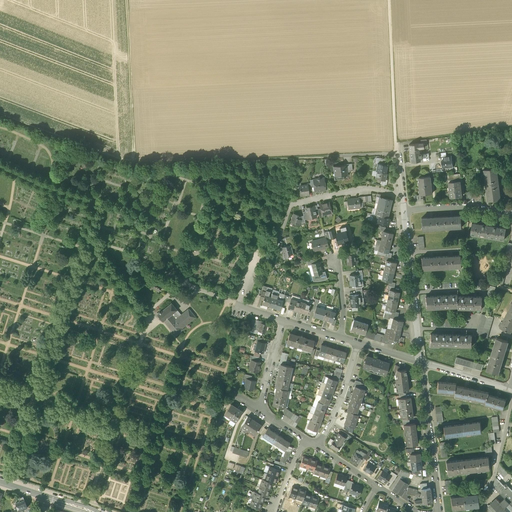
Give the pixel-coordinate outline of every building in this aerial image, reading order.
[(421,151),(421,148),(424,148),(423,143),(421,143),(409,145),(410,150),(409,150),(410,152),(411,162),(420,161),(420,158),(421,158),(421,154),(422,154),(421,151)] [(442,160),(443,168),(447,167),(447,166),(453,165),(452,159),(450,159),(450,156),(444,157),(445,160),(442,160)] [(375,171),(377,171),(386,173),(387,166),(386,166),(386,164),(381,163),(380,164),(377,163),(375,171)] [(333,166),(335,179),(340,179),(339,176),(343,175),(348,175),(347,171),(346,165),(344,165),(333,166)] [(484,170),(488,201),(500,200),(496,168),(484,170)] [(387,173),(386,173),(377,171),(375,176),(375,178),(381,180),(385,181),(385,180),(387,173)] [(450,175),(451,182),(454,182),(454,181),(461,180),(460,173),(450,175)] [(317,191),(318,192),(321,191),(322,191),(325,190),(325,184),(324,178),(321,178),(320,177),(318,177),(317,179),(313,179),(314,187),(315,192),(317,191)] [(419,178),(420,195),(423,195),(432,194),(430,177),(419,178)] [(460,181),(454,182),(451,182),(449,182),(450,198),(462,196),(460,181)] [(299,195),(301,196),(305,195),(305,194),(309,194),(308,191),(307,185),(300,186),(300,189),(300,190),(299,192),(299,195)] [(348,207),(348,209),(356,208),(356,207),(360,207),(359,203),(359,198),(358,198),(355,199),(355,198),(351,199),(347,200),(347,201),(348,207)] [(381,198),(380,203),(390,206),(391,200),(384,198),(381,198)] [(320,208),(322,215),(323,215),(331,213),(330,209),(329,202),(320,205),(320,208)] [(388,212),(390,206),(380,203),(378,209),(388,212)] [(305,211),(307,218),(308,218),(312,217),(312,218),(316,217),(315,212),(314,207),(313,207),(311,207),(310,207),(306,208),(305,210),(305,211)] [(375,215),(379,216),(387,218),(388,212),(378,209),(377,209),(375,215)] [(294,224),(299,226),(300,223),(301,220),(300,219),(300,216),(298,216),(298,215),(293,213),(290,222),(294,223),(294,224)] [(390,218),(387,218),(379,216),(378,222),(388,225),(390,218)] [(448,217),(441,217),(442,229),(446,228),(446,227),(451,227),(451,228),(456,228),(456,226),(461,226),(461,227),(462,227),(461,219),(461,216),(454,216),(454,217),(448,217)] [(437,229),(442,229),(441,217),(434,217),(434,218),(428,218),(421,218),(421,222),(422,230),(422,228),(427,228),(428,229),(432,229),(432,228),(437,227),(437,229)] [(504,240),(506,228),(502,228),(494,226),(485,225),(477,224),(477,223),(473,223),(471,234),(471,233),(475,234),(475,235),(480,236),(481,234),(485,235),(484,236),(490,237),(491,236),(495,237),(494,238),(500,239),(500,238),(504,238),(504,240)] [(335,236),(336,238),(337,245),(349,242),(347,234),(346,233),(341,234),(335,236)] [(285,238),(287,246),(290,245),(291,245),(294,244),(292,237),(285,238)] [(311,242),(314,251),(328,247),(326,240),(325,238),(311,242)] [(282,254),(284,259),(288,258),(287,255),(293,254),(291,245),(290,245),(287,246),(284,246),(280,247),(281,250),(282,250),(283,254),(282,254)] [(346,254),(347,265),(356,264),(355,260),(355,254),(352,254),(346,254)] [(448,256),(441,257),(442,268),(446,268),(446,267),(451,266),(451,268),(456,268),(456,266),(461,266),(461,267),(462,267),(461,259),(461,256),(454,256),(448,257),(448,256)] [(437,269),(442,268),(441,257),(434,257),(428,258),(428,257),(421,258),(422,262),(421,262),(422,269),(422,268),(428,268),(428,269),(432,269),(432,267),(437,267),(437,269)] [(311,265),(312,270),(314,275),(323,273),(322,272),(320,262),(317,263),(311,264),(311,265)] [(325,271),(322,272),(323,273),(314,275),(312,270),(310,270),(311,275),(307,276),(309,281),(313,280),(313,281),(316,281),(319,281),(322,281),(324,280),(327,279),(325,271)] [(350,286),(352,286),(360,285),(359,280),(358,274),(356,275),(349,275),(350,281),(349,281),(350,286)] [(361,280),(359,280),(360,285),(352,286),(352,288),(355,288),(361,287),(362,287),(363,286),(363,281),(361,280)] [(151,287),(159,292),(162,286),(155,281),(151,287)] [(490,285),(487,295),(493,297),(496,287),(490,285)] [(350,306),(350,307),(361,305),(361,301),(360,301),(360,298),(359,295),(359,294),(356,295),(349,296),(350,296),(351,306),(350,306)] [(271,297),(269,296),(265,295),(264,297),(262,304),(268,306),(271,297)] [(426,309),(458,307),(458,296),(458,295),(425,297),(426,309)] [(482,297),(458,296),(458,307),(458,308),(482,309),(482,297)] [(274,308),(277,299),(271,297),(268,306),(274,308)] [(283,300),(282,300),(277,299),(274,308),(280,310),(283,300)] [(171,303),(160,312),(161,313),(160,314),(160,313),(157,315),(161,319),(163,321),(163,320),(165,319),(177,310),(171,303)] [(309,309),(310,305),(305,303),(302,313),(307,314),(309,309)] [(313,316),(323,319),(326,309),(320,308),(316,307),(315,310),(313,316)] [(173,332),(176,335),(183,329),(182,328),(195,317),(188,309),(181,315),(177,310),(165,319),(175,331),(173,332)] [(511,314),(507,312),(500,326),(510,332),(511,328),(511,314)] [(493,317),(487,315),(486,321),(482,336),(487,338),(490,329),(493,317)] [(393,319),(391,324),(401,327),(402,321),(397,319),(393,318),(393,319)] [(163,320),(173,332),(175,331),(165,319),(163,320)] [(258,330),(259,327),(256,326),(258,320),(252,319),(250,328),(258,330)] [(482,336),(486,321),(480,319),(476,334),(482,336)] [(359,332),(365,334),(366,331),(368,325),(353,320),(350,330),(356,332),(356,333),(359,334),(359,332)] [(258,331),(265,333),(267,324),(261,323),(260,323),(259,327),(258,330),(258,331)] [(397,341),(400,332),(390,329),(390,330),(387,330),(386,333),(385,336),(388,337),(388,338),(397,341)] [(364,337),(374,340),(375,334),(366,331),(365,334),(364,337)] [(286,343),(295,346),(298,336),(289,333),(286,343)] [(451,344),(455,345),(455,335),(430,334),(430,345),(440,345),(440,344),(444,344),(444,346),(451,346),(451,344)] [(472,335),(455,335),(455,345),(455,346),(459,346),(459,345),(462,345),(462,346),(468,346),(468,345),(471,345),(471,346),(472,346),(472,335)] [(306,338),(298,336),(295,346),(303,348),(306,338)] [(314,341),(306,338),(303,348),(311,351),(312,349),(314,341)] [(497,338),(492,354),(503,357),(508,341),(497,338)] [(260,352),(263,353),(265,343),(262,342),(257,341),(256,345),(254,351),(260,352)] [(318,355),(324,356),(327,346),(321,345),(319,351),(318,355)] [(337,350),(332,348),(329,358),(334,360),(337,350)] [(346,352),(337,350),(334,360),(339,361),(343,362),(346,352)] [(498,373),(503,357),(492,354),(487,370),(498,373)] [(380,373),(385,374),(389,363),(366,356),(363,367),(380,373)] [(455,363),(463,366),(465,360),(457,357),(455,363)] [(248,370),(257,372),(260,362),(257,361),(252,360),(251,365),(250,365),(248,370)] [(463,366),(472,368),(474,362),(465,360),(463,366)] [(483,365),(474,362),(472,368),(481,371),(483,365)] [(280,364),(278,372),(289,375),(291,367),(285,365),(280,364)] [(396,379),(396,382),(407,381),(405,370),(400,370),(399,370),(397,369),(396,373),(395,375),(397,375),(397,379),(396,379)] [(290,375),(289,375),(278,372),(277,380),(288,382),(290,375)] [(327,384),(335,387),(337,381),(337,380),(332,379),(329,378),(327,384)] [(248,389),(253,391),(253,390),(255,381),(251,380),(246,379),(244,388),(248,389)] [(287,390),(288,382),(277,380),(275,387),(276,388),(287,390)] [(408,391),(407,381),(396,382),(396,387),(397,387),(397,392),(399,392),(405,391),(408,391)] [(437,392),(455,393),(456,385),(456,383),(437,382),(437,392)] [(332,393),(335,387),(327,384),(324,390),(332,393)] [(489,392),(456,385),(455,393),(455,396),(486,402),(488,394),(489,392)] [(355,387),(353,393),(362,396),(364,389),(359,388),(355,386),(355,387)] [(288,390),(287,390),(276,388),(275,395),(285,398),(286,398),(288,390)] [(332,393),(324,390),(322,396),(330,399),(332,393)] [(353,393),(351,399),(360,402),(362,396),(353,393)] [(506,400),(488,394),(486,402),(485,404),(503,409),(506,400)] [(226,404),(228,402),(230,399),(224,395),(222,402),(226,404)] [(283,407),(285,398),(275,395),(272,405),(282,407),(283,407)] [(328,405),(330,399),(322,396),(320,402),(327,404),(328,405)] [(399,398),(400,409),(411,407),(410,397),(406,398),(399,398)] [(351,399),(349,405),(358,408),(359,404),(360,402),(351,399)] [(324,411),(327,404),(320,402),(319,402),(316,408),(324,411)] [(237,408),(230,404),(228,408),(225,413),(231,417),(237,408)] [(347,411),(348,412),(356,414),(358,408),(349,405),(347,411)] [(413,417),(411,407),(400,409),(402,419),(409,418),(413,417)] [(242,412),(237,408),(231,417),(231,418),(234,420),(233,421),(235,422),(236,421),(242,412)] [(322,417),(324,411),(316,408),(314,414),(322,417)] [(348,412),(346,418),(356,421),(358,415),(356,414),(348,412)] [(314,414),(312,420),(320,423),(322,417),(314,414)] [(241,426),(247,430),(254,420),(247,416),(241,426)] [(354,427),(356,421),(346,418),(344,424),(354,427)] [(261,425),(254,420),(247,430),(254,435),(261,425)] [(307,428),(317,431),(320,423),(312,420),(311,420),(310,422),(309,422),(307,428)] [(480,422),(462,424),(463,434),(482,432),(480,422)] [(343,428),(352,433),(354,427),(344,424),(343,428)] [(404,425),(407,446),(417,444),(414,424),(409,424),(404,425)] [(444,437),(463,434),(462,424),(443,426),(444,437)] [(262,436),(268,439),(273,432),(267,428),(266,429),(263,435),(262,436)] [(278,435),(273,432),(268,439),(273,443),(278,435)] [(336,436),(334,440),(338,443),(341,439),(342,440),(345,437),(339,433),(337,436),(336,436)] [(284,439),(278,435),(273,443),(279,447),(284,439)] [(290,443),(284,439),(279,447),(285,450),(286,449),(290,443)] [(334,440),(333,440),(329,446),(333,449),(334,448),(337,451),(341,445),(338,443),(334,440)] [(350,460),(357,465),(362,457),(355,452),(350,460)] [(421,468),(420,461),(419,453),(410,454),(410,459),(411,462),(412,470),(421,468)] [(300,466),(306,468),(307,468),(310,458),(303,456),(301,463),(300,466)] [(489,456),(464,459),(466,472),(490,469),(489,456)] [(317,461),(310,458),(307,468),(313,470),(316,463),(317,461)] [(447,474),(466,472),(464,459),(446,462),(447,474)] [(363,469),(371,474),(375,467),(368,462),(363,469)] [(323,465),(316,463),(313,470),(312,473),(319,475),(323,465)] [(498,470),(504,477),(508,473),(500,464),(498,470)] [(330,468),(323,465),(319,475),(326,478),(329,471),(330,468)] [(270,466),(267,473),(277,477),(279,470),(274,468),(270,466)] [(412,474),(422,478),(421,468),(412,470),(412,474)] [(402,475),(408,477),(410,473),(402,470),(401,469),(398,474),(402,476),(402,475)] [(377,478),(385,483),(387,481),(388,479),(391,475),(389,474),(382,470),(377,478)] [(388,479),(393,482),(397,475),(391,471),(389,474),(391,475),(388,479)] [(275,483),(277,477),(267,473),(265,480),(272,482),(275,483)] [(334,482),(344,485),(346,480),(346,477),(337,474),(334,482)] [(511,503),(511,490),(506,484),(504,485),(496,477),(493,486),(505,498),(509,503),(511,505),(511,503)] [(270,489),(272,482),(265,480),(262,479),(260,486),(270,489)] [(393,490),(401,495),(402,493),(408,484),(408,483),(406,481),(405,482),(400,479),(393,490)] [(352,493),(358,495),(361,487),(352,484),(349,491),(353,492),(352,493)] [(267,496),(270,489),(260,486),(258,493),(257,493),(264,495),(267,496)] [(289,496),(296,498),(299,489),(292,486),(289,496)] [(407,487),(406,493),(408,494),(415,496),(417,490),(407,487)] [(421,489),(422,498),(431,496),(430,488),(426,488),(421,489)] [(306,491),(299,489),(296,498),(302,501),(303,501),(305,493),(306,491)] [(255,492),(253,496),(252,499),(262,502),(264,495),(257,493),(258,493),(255,492)] [(312,496),(305,493),(303,501),(302,501),(302,503),(309,505),(312,496)] [(478,494),(464,495),(466,507),(480,506),(478,494)] [(452,509),(466,507),(464,495),(450,497),(452,509)] [(319,498),(312,496),(309,505),(315,508),(319,498)] [(414,503),(415,504),(432,502),(431,496),(422,498),(417,496),(417,500),(414,499),(414,503)] [(19,501),(15,503),(17,508),(14,509),(15,511),(16,511),(21,510),(22,511),(24,511),(23,509),(27,508),(23,497),(18,498),(19,501)] [(488,505),(494,511),(509,511),(505,507),(507,506),(509,503),(505,498),(500,502),(496,498),(488,505)] [(260,509),(262,502),(252,499),(250,505),(260,509)] [(376,510),(382,511),(385,511),(387,507),(388,504),(379,501),(376,510)] [(194,511),(192,511),(199,511),(201,507),(201,505),(196,503),(194,511)]
